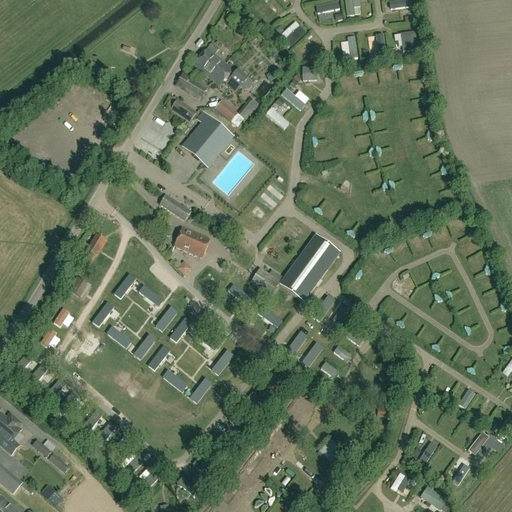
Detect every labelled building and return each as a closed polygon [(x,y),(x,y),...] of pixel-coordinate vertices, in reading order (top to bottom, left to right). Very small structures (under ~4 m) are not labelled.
[(296,29),(288,39),(292,42),(300,32),(296,29)] [(401,31),(402,49),(410,48),(409,41),(415,41),(414,30),(401,31)] [(226,65),(214,55),(213,54),(218,49),(212,44),(207,50),(193,66),(213,82),(218,76),(223,70),(222,69),(226,65)] [(319,79),(318,64),(302,65),(303,80),(319,79)] [(231,79),(239,87),(240,87),(244,90),(248,90),(251,86),(250,82),(246,79),(246,78),(237,70),(235,73),(226,65),(222,69),(223,70),(218,76),(213,82),(219,88),(228,77),(231,79)] [(340,73),(342,85),(352,83),(350,71),(340,73)] [(374,71),(364,71),(365,83),(374,82),(374,71)] [(199,102),(207,88),(183,74),(176,88),(199,102)] [(93,96),(96,90),(91,87),(87,93),(93,96)] [(286,88),(282,93),(300,108),(304,103),(286,88)] [(222,102),(216,111),(231,123),(237,128),(243,120),(244,120),(238,115),(222,102)] [(196,115),(177,103),(171,112),(190,124),(196,115)] [(285,129),(290,123),(271,106),(266,112),(285,129)] [(374,109),(362,110),(363,119),(375,118),(374,109)] [(207,169),(233,138),(207,117),(182,148),(207,169)] [(40,118),(34,124),(39,129),(45,123),(40,118)] [(327,122),(317,119),(315,128),(325,131),(327,122)] [(187,131),(182,126),(179,130),(184,135),(187,131)] [(13,137),(4,142),(8,148),(17,143),(13,137)] [(318,158),(332,157),(331,149),(318,150),(318,158)] [(283,199),(286,195),(271,185),(268,189),(283,199)] [(277,207),(280,202),(265,193),(262,197),(277,207)] [(185,222),(191,213),(165,197),(159,207),(180,220),(181,219),(185,222)] [(463,217),(456,224),(465,232),(472,225),(463,217)] [(202,260),(210,241),(182,229),(174,248),(202,260)] [(96,258),(106,242),(96,236),(81,260),(90,265),(95,257),(96,258)] [(315,237),(279,285),(304,303),(339,255),(315,237)] [(415,250),(424,247),(420,237),(412,240),(415,250)] [(450,259),(440,260),(441,270),(452,268),(450,259)] [(186,277),(193,268),(186,262),(179,270),(186,277)] [(368,263),(364,271),(373,276),(377,268),(368,263)] [(204,274),(218,280),(221,274),(207,267),(204,274)] [(252,270),(252,284),(264,284),(265,270),(252,270)] [(128,278),(114,295),(120,300),(134,282),(128,278)] [(69,293),(79,299),(87,285),(77,280),(69,293)] [(360,296),(365,286),(355,282),(351,292),(360,296)] [(233,288),(229,294),(246,307),(251,301),(233,288)] [(144,289),(139,295),(156,308),(161,302),(144,289)] [(327,299),(313,317),(319,321),(333,304),(327,299)] [(106,306),(92,323),(98,328),(112,311),(106,306)] [(170,310),(156,327),(162,332),(176,314),(170,310)] [(263,310),(258,316),(276,329),(281,323),(263,310)] [(341,310),(328,328),(334,332),(347,315),(341,310)] [(498,313),(500,327),(509,325),(507,311),(498,313)] [(184,321),(170,338),(176,343),(190,326),(184,321)] [(112,330),(108,336),(125,350),(130,344),(112,330)] [(198,330),(193,336),(211,350),(216,344),(198,330)] [(358,347),(362,341),(352,332),(347,337),(358,347)] [(300,335),(286,352),(292,357),(306,339),(300,335)] [(148,338),(135,355),(141,360),(154,342),(148,338)] [(315,346),(302,364),(308,368),(321,351),(315,346)] [(452,359),(456,352),(448,347),(444,354),(452,359)] [(339,348),(335,354),(346,362),(350,356),(339,348)] [(163,349),(149,366),(155,371),(169,354),(163,349)] [(496,349),(490,355),(497,362),(503,356),(496,349)] [(466,365),(472,357),(464,352),(459,360),(466,365)] [(226,353),(213,371),(219,375),(232,358),(226,353)] [(511,359),(502,370),(508,376),(511,371),(511,359)] [(328,364),(322,370),(334,380),(340,374),(328,364)] [(40,368),(26,385),(32,390),(46,372),(40,368)] [(262,377),(267,387),(276,382),(271,372),(262,377)] [(168,374),(163,380),(181,393),(185,387),(168,374)] [(58,382),(44,399),(50,404),(64,387),(58,382)] [(204,382),(191,399),(197,404),(210,386),(204,382)] [(384,392),(385,400),(396,399),(395,390),(384,392)] [(317,408),(298,392),(292,398),(312,415),(317,408)] [(71,395),(58,412),(64,417),(77,400),(71,395)] [(251,395),(247,401),(264,414),(269,408),(251,395)] [(485,424),(496,407),(488,401),(477,419),(485,424)] [(378,409),(377,417),(387,419),(389,411),(378,409)] [(20,432),(17,429),(20,425),(10,416),(6,420),(0,414),(0,446),(11,456),(19,448),(12,442),(20,432)] [(94,414),(80,431),(86,436),(100,419),(94,414)] [(300,431),(280,415),(274,422),(294,438),(300,431)] [(511,416),(509,415),(502,427),(511,431),(511,428),(511,416)] [(233,417),(229,423),(246,436),(251,430),(233,417)] [(374,423),(373,431),(384,433),(385,424),(374,423)] [(108,426),(95,443),(101,448),(114,430),(108,426)] [(215,438),(210,444),(227,458),(232,452),(215,438)] [(48,440),(44,445),(52,452),(57,447),(48,440)] [(329,463),(340,451),(330,441),(318,453),(329,463)] [(46,459),(51,454),(37,442),(32,447),(46,459)] [(128,444),(114,461),(120,466),(134,449),(128,444)] [(413,454),(418,457),(422,450),(417,447),(413,454)] [(419,458),(426,462),(430,454),(423,451),(419,458)] [(272,468),(252,452),(246,458),(266,475),(272,468)] [(69,469),(53,456),(48,461),(64,475),(69,469)] [(136,459),(122,476),(128,481),(142,464),(136,459)] [(0,461),(0,481),(12,493),(23,482),(0,461)] [(197,461),(192,467),(210,480),(214,474),(197,461)] [(459,481),(467,465),(461,462),(453,478),(459,481)] [(237,479),(244,477),(242,468),(235,470),(237,479)] [(401,472),(391,488),(397,492),(408,477),(401,472)] [(151,473),(137,490),(143,495),(157,478),(151,473)] [(181,479),(176,485),(194,499),(198,493),(181,479)] [(245,501),(226,485),(220,492),(240,508),(245,501)] [(442,495),(427,486),(421,496),(435,505),(442,495)] [(57,495),(53,492),(46,500),(50,504),(57,495)] [(15,511),(0,499),(0,511),(15,511)]
